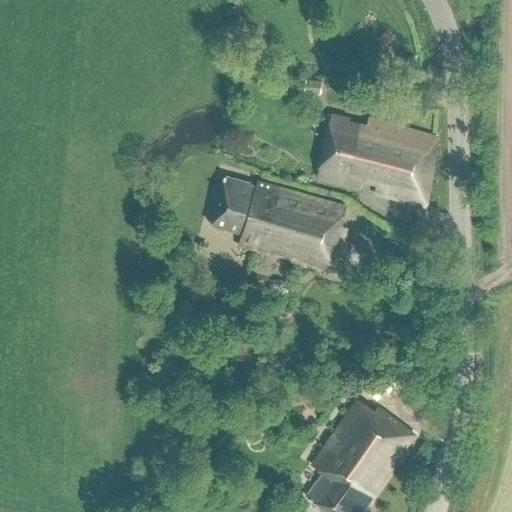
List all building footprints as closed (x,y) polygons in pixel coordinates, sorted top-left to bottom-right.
[(304,92),(320,94),(321,81),(305,79),(304,92)] [(317,176),(360,190),(362,182),(374,185),(372,195),(424,205),(436,137),(370,120),(368,128),(348,123),(349,119),(333,115),(317,176)] [(211,225),(242,235),(239,246),(331,271),(343,225),(342,225),(347,206),(258,182),(256,187),(252,186),(253,184),(226,176),(211,225)] [(288,406),(312,402),(308,379),(284,383),(288,406)] [(306,498),(326,511),(363,511),(372,500),(371,499),(415,433),(377,407),(373,412),(357,400),(311,466),(322,473),(306,498)]
